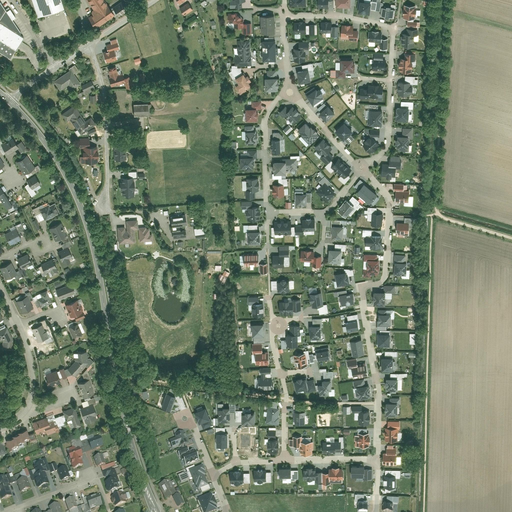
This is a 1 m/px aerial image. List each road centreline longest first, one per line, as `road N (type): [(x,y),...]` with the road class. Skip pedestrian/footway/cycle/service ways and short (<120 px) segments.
road 1 (secondary): [(10,101),(52,152),(82,208),(122,411),(157,511)]
road 2 (residential): [(377,460),(378,386),(361,291),(385,277),(389,206),(365,170)]
road 3 (track): [(444,0),(435,214),(511,238)]
road 4 (residential): [(107,207),(103,93),(89,46)]
road 5 (residential): [(392,79),(394,28),(339,15),(284,17)]
road 6 (residential): [(268,213),(266,124),(273,104),(290,91)]
